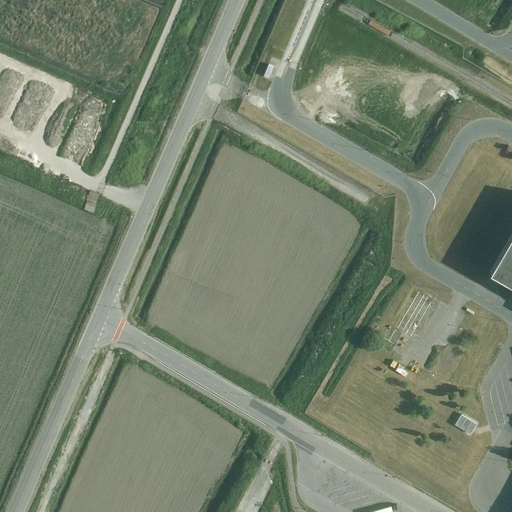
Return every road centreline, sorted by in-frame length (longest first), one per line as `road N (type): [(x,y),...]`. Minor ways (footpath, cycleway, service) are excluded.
road 1 (residential): [(317,0),(281,82),(281,105),(417,191),(420,257),(511,315)]
road 2 (unclassified): [(432,511),(100,318)]
road 3 (tertiary): [(100,318),(238,0)]
road 4 (tertiary): [(15,511),(100,318)]
